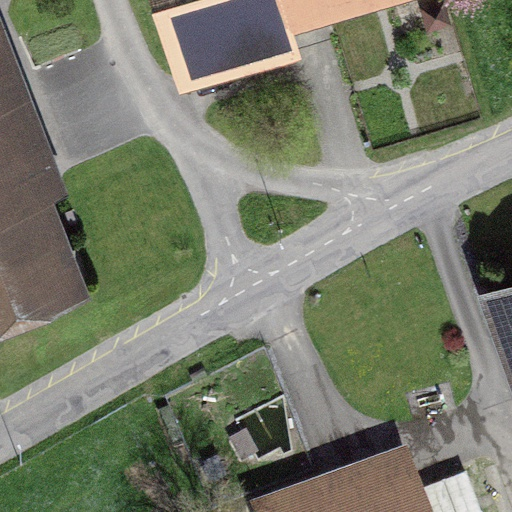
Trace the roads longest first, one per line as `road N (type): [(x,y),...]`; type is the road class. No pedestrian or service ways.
road 1 (tertiary): [(0,430),(254,285)]
road 2 (residential): [(183,144),(387,208)]
road 3 (residential): [(183,144),(112,0)]
road 4 (residential): [(254,285),(183,144)]
road 5 (tertiary): [(254,285),(387,208)]
road 6 (tertiary): [(387,208),(511,149)]
